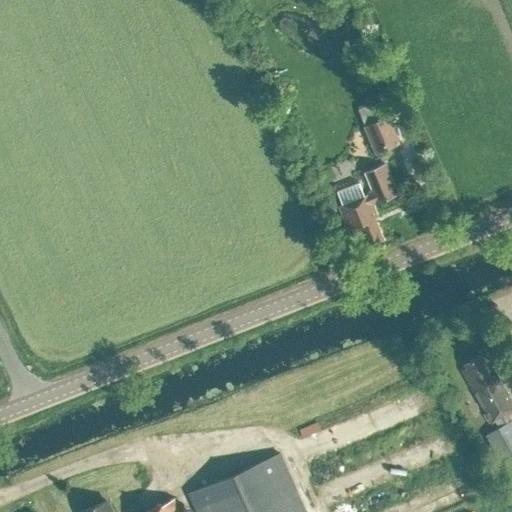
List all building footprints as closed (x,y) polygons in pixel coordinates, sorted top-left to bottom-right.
[(381,99),(359,108),(366,126),(388,117),(381,99)] [(398,142),(388,117),(366,126),(376,151),(398,142)] [(365,241),(367,245),(382,239),(374,218),(377,217),(372,203),(398,193),(385,163),(365,171),(372,188),(370,190),(371,192),(364,195),(359,181),(337,190),(342,204),(338,205),(354,245),(365,241)] [(486,412),(510,398),(496,374),(492,376),(479,355),(464,363),(467,367),(462,370),(486,412)] [(143,511),(304,511),(279,452),(188,492),(196,511),(179,511),(174,499),(143,511)] [(464,491),(479,489),(477,474),(462,477),(464,491)] [(81,511),(80,511),(111,511),(106,500),(81,511)]
